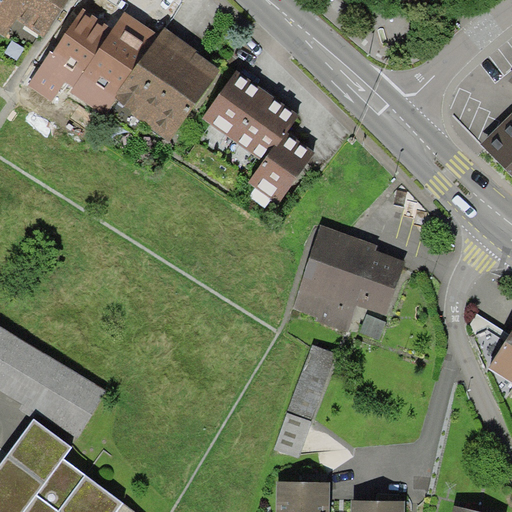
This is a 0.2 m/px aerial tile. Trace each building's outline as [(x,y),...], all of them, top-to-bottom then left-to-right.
[(0,0),(0,29),(12,37),(20,24),(46,39),(69,0),(0,0)] [(302,118),(130,3),(111,30),(80,11),(29,89),(281,213),(316,158),(290,135),(302,118)] [(511,112),(481,143),(511,174),(511,112)] [(410,266),(323,225),(290,318),(350,342),(393,317),(410,266)] [(106,389),(0,325),(0,390),(77,437),(106,389)] [(511,336),(495,371),(511,381),(511,336)] [(340,360),(313,348),(271,450),(299,461),(340,360)] [(71,447),(34,420),(0,466),(0,511),(120,511),(126,506),(63,459),(71,447)] [(330,511),(331,483),(276,483),(275,511),(330,511)] [(405,511),(406,501),(350,501),(350,511),(405,511)]
